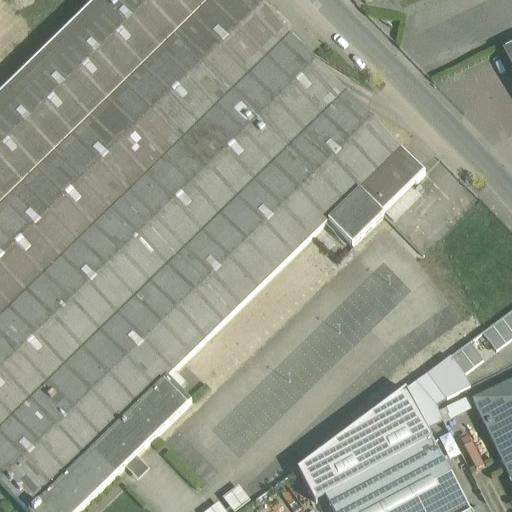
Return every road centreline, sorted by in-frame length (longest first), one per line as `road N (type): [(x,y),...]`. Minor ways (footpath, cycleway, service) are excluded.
road 1 (unknown): [(241,453),(406,302),(421,283),(413,244),(402,233),(377,235),(212,396),(211,417)]
road 2 (residential): [(511,195),(324,0)]
